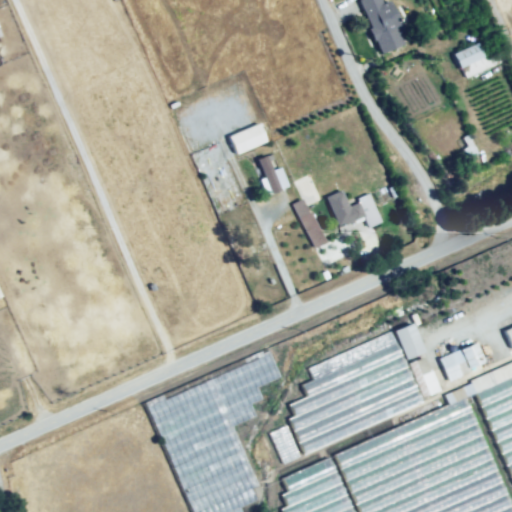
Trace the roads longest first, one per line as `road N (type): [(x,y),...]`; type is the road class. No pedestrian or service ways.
road 1 (residential): [(0,450),(511,215)]
road 2 (residential): [(448,244),(416,174),(369,110),(320,0)]
